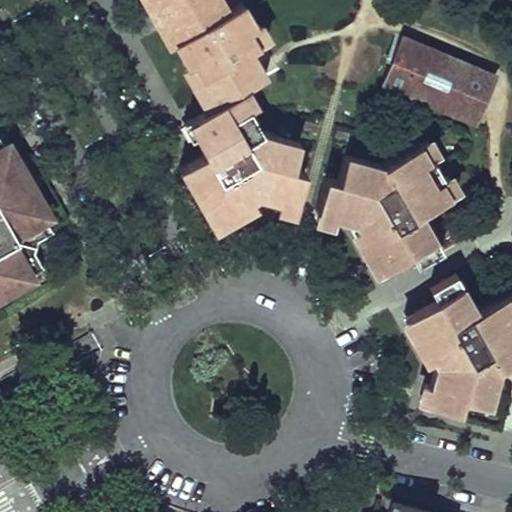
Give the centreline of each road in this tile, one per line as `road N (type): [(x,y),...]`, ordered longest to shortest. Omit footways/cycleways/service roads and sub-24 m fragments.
road 1 (residential): [(0,19),(145,276),(173,344)]
road 2 (residential): [(227,304),(182,249),(42,0)]
road 3 (residential): [(288,420),(511,488)]
road 4 (residential): [(288,420),(305,383),(296,337),(259,307),(227,304)]
road 5 (residential): [(122,437),(0,506)]
road 6 (residential): [(177,410),(213,439),(235,443),(269,435),(288,420)]
